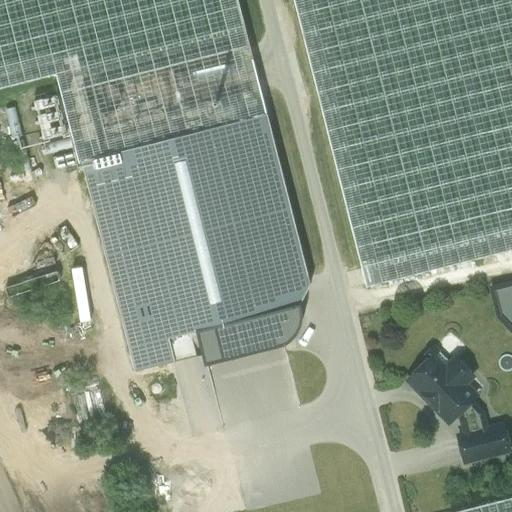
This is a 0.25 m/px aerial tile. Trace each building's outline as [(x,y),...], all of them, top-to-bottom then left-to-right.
[(237,0),(0,0),(0,90),(56,76),(79,163),(81,163),(267,115),(237,0)] [(511,0),(293,0),(366,287),(511,250),(511,0)] [(311,286),(267,115),(81,163),(135,372),(204,355),(198,333),(275,313),(299,305),(311,286)] [(75,153),(53,159),(57,170),(77,165),(75,153)] [(51,258),(22,267),(26,278),(0,286),(3,297),(58,279),(51,258)] [(511,283),(489,287),(497,330),(511,327),(511,283)] [(299,305),(275,313),(283,346),(295,338),(300,323),(300,308),(299,305)] [(450,365),(434,348),(422,359),(426,362),(409,380),(418,390),(450,422),(459,413),(462,417),(467,434),(485,430),(481,414),(470,402),(458,390),(464,385),(472,376),(456,359),(450,365)] [(476,397),(464,385),(458,390),(470,402),(476,397)] [(467,434),(458,436),(464,463),(510,451),(503,425),(485,430),(467,434)] [(511,511),(511,498),(457,511),(511,511)]
